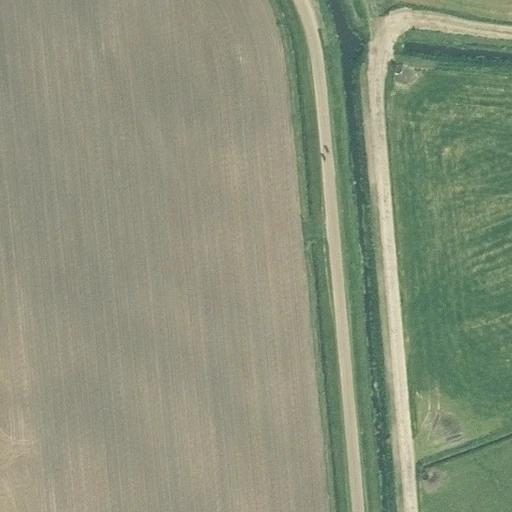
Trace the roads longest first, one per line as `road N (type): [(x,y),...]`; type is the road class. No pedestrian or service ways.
road 1 (unclassified): [(357,511),(318,62),(300,0)]
road 2 (track): [(377,34),(412,511)]
road 3 (track): [(511,29),(410,20),(377,34)]
